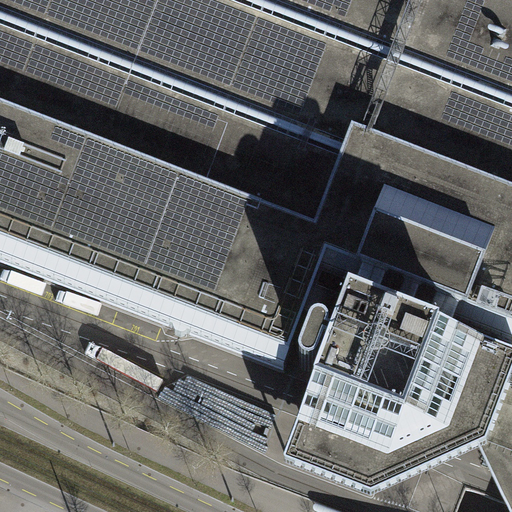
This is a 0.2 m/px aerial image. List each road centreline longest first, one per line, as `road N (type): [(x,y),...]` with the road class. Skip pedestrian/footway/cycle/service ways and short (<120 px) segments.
road 1 (unknown): [(511,491),(269,412),(0,307)]
road 2 (secondary): [(211,511),(0,410)]
